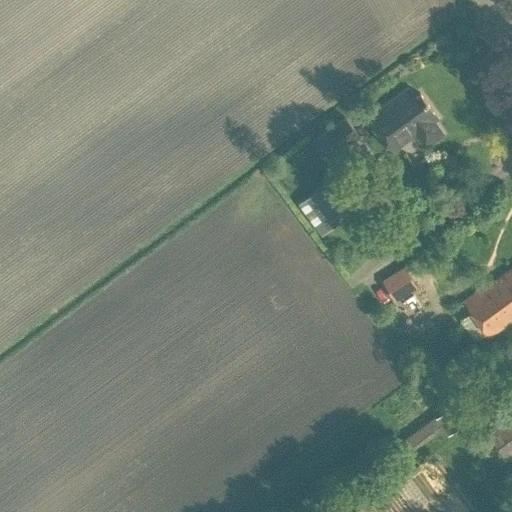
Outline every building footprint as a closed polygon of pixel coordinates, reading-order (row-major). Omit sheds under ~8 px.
[(415,97),(409,88),(368,117),(391,151),(416,134),(425,147),(443,134),(434,121),(439,118),(421,92),(415,97)] [(348,115),(312,138),(323,157),(358,135),(348,115)] [(356,201),(338,174),(315,191),(332,218),(356,201)] [(338,225),(343,221),(337,215),(327,224),(335,233),(341,229),(338,225)] [(416,284),(403,263),(381,277),(394,298),(416,284)] [(511,267),(464,300),(489,336),(511,319),(511,267)] [(437,416),(448,434),(463,424),(452,407),(437,416)] [(396,438),(404,448),(437,423),(429,412),(396,438)] [(511,454),(511,414),(488,432),(507,459),(511,454)]
